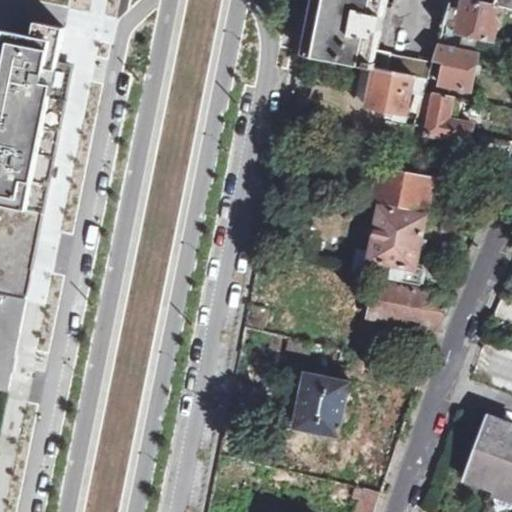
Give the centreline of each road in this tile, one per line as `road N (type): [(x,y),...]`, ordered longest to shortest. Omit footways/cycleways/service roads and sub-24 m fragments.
road 1 (residential): [(158,0),(121,39),(26,511)]
road 2 (residential): [(176,511),(268,37),(251,0)]
road 3 (primary): [(168,0),(67,511)]
road 4 (primary): [(136,511),(236,0)]
road 5 (unclassified): [(511,187),(470,280),(395,511)]
